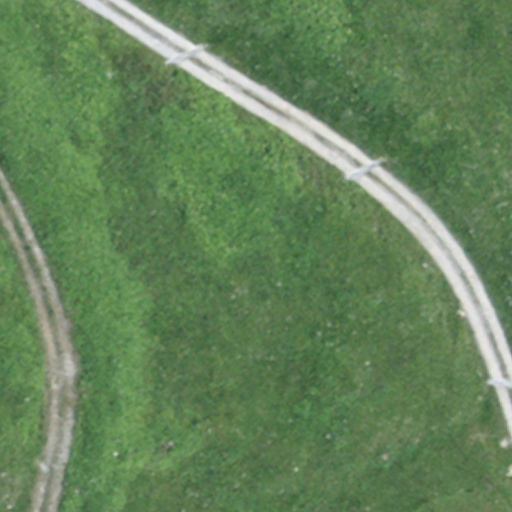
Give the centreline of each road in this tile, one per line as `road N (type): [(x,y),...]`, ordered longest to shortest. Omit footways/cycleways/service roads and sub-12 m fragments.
road 1 (track): [(98,0),(386,182),(457,259),(511,378)]
road 2 (track): [(0,198),(26,243),(67,393),(65,457),(51,511)]
